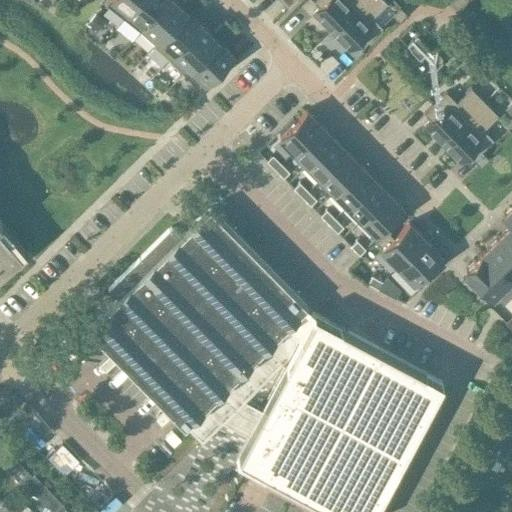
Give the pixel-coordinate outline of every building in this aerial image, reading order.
[(135,0),(108,0),(106,4),(122,18),(135,0)] [(163,0),(135,0),(122,18),(137,30),(163,0)] [(185,9),(179,3),(175,0),(163,0),(137,30),(138,31),(143,25),(159,37),(160,38),(185,9)] [(185,9),(192,0),(181,0),(179,3),(185,9)] [(192,0),(185,9),(191,14),(203,0),(192,0)] [(331,29),(360,0),(313,0),(313,1),(318,6),(313,11),(331,29)] [(385,0),(360,0),(331,29),(349,47),(354,42),(359,48),(382,26),(372,16),(387,2),(385,0)] [(400,6),(392,14),(398,20),(406,13),(400,6)] [(201,23),(191,14),(185,9),(160,38),(174,51),(201,23)] [(217,38),(231,23),(225,18),(211,32),(217,38)] [(217,38),(211,32),(201,23),(174,51),(188,65),(181,72),(183,73),(217,38)] [(237,30),(237,29),(231,23),(217,38),(222,44),(236,30),(237,30)] [(416,35),(406,45),(419,57),(429,47),(416,35)] [(232,54),(222,44),(217,38),(183,73),(198,88),(232,54)] [(442,142),(484,100),(470,86),(456,101),(446,91),(423,113),(429,119),(424,124),(442,142)] [(484,100),(442,142),(460,160),(465,155),(470,160),(472,158),(479,165),(487,157),(481,150),(493,138),(483,128),(497,114),(484,100)] [(292,149),(320,123),(306,109),(279,135),(292,149)] [(306,163),(333,136),(320,123),(292,149),(306,163)] [(320,177),(347,150),(333,136),(306,163),(320,177)] [(333,191),(360,164),(347,150),(320,177),(333,191)] [(274,168),(280,162),(272,154),(266,159),(274,168)] [(280,162),(274,168),(283,176),(289,171),(280,162)] [(347,205),(374,178),(360,164),(333,191),(347,205)] [(361,218),(388,192),(374,178),(347,205),(361,218)] [(301,195),(307,189),(299,181),(293,187),(301,195)] [(307,189),(301,195),(310,204),(316,198),(307,189)] [(388,192),(361,218),(374,232),(401,206),(388,192)] [(511,223),(511,224),(511,205),(503,215),(511,223)] [(117,298),(88,327),(201,442),(222,421),(248,435),(236,458),(336,511),(371,511),(442,381),(313,312),(209,207),(180,236),(170,226),(107,288),(117,298)] [(328,223),(334,217),(326,208),(320,214),(328,223)] [(334,217),(328,223),(337,231),(343,225),(334,217)] [(397,264),(424,237),(408,221),(393,236),(387,231),(388,230),(387,229),(374,241),(375,242),(376,242),(397,264)] [(496,239),(511,255),(511,224),(511,223),(496,239)] [(0,271),(21,254),(0,228),(0,271)] [(424,237),(397,264),(418,286),(419,287),(432,275),(431,274),(430,274),(425,268),(429,265),(437,256),(440,253),(424,237)] [(356,239),(350,245),(359,253),(365,248),(356,239)] [(480,254),(511,285),(511,284),(511,283),(508,280),(511,276),(511,255),(496,239),(480,254)] [(496,300),(511,285),(480,254),(465,269),(468,272),(463,277),(463,276),(462,278),(474,289),(475,288),(479,284),(496,300)] [(437,256),(429,265),(434,270),(443,262),(437,256)] [(378,287),(381,280),(371,274),(367,282),(378,287)] [(381,280),(378,287),(388,293),(392,285),(381,280)] [(496,422),(500,424),(509,429),(511,423),(511,418),(504,415),(504,416),(501,414),(496,422)] [(494,433),(504,438),(509,429),(500,424),(494,433)] [(476,460),(489,467),(494,458),(484,453),(483,448),(476,460)] [(476,460),(471,470),(475,472),(484,477),(489,467),(476,460)] [(34,473),(24,482),(52,511),(53,510),(62,502),(44,483),(34,473)] [(12,511),(2,501),(0,503),(0,511),(12,511)] [(71,511),(62,502),(53,510),(55,511),(71,511)]
